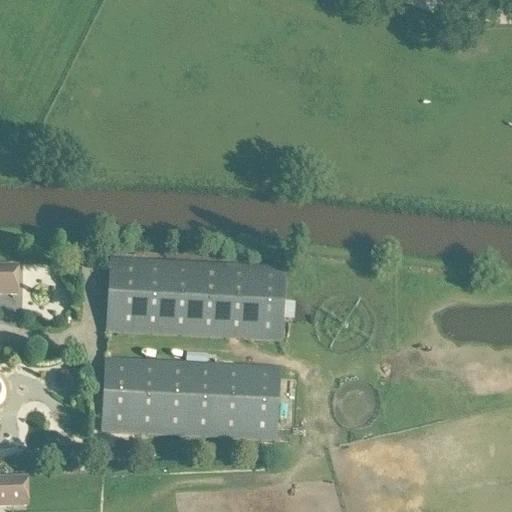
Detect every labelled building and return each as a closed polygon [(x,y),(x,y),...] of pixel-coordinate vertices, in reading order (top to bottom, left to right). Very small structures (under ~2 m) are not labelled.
[(106,335),(280,344),(283,344),(286,270),(110,261),(106,335)] [(0,268),(0,294),(16,295),(17,269),(0,268)] [(100,434),(274,443),(276,444),(279,370),(104,361),(100,434)] [(67,373),(61,373),(56,379),(56,385),(61,391),(68,390),(73,385),(72,378),(67,373)] [(27,477),(0,477),(0,509),(28,508),(27,477)]
